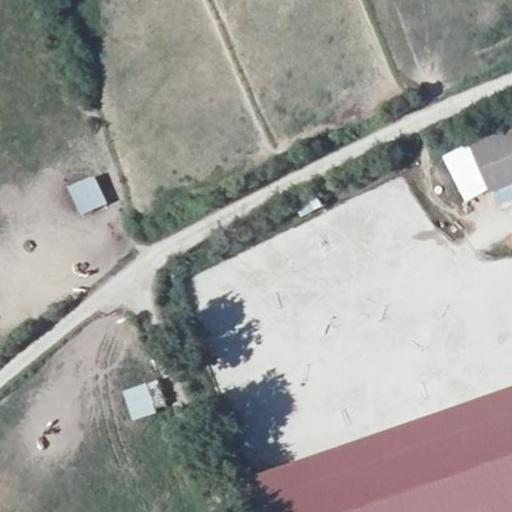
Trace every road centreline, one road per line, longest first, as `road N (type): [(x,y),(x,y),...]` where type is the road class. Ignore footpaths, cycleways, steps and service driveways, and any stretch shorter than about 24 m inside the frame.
road 1 (track): [(0,378),(248,201),(511,79)]
road 2 (track): [(144,271),(222,511)]
